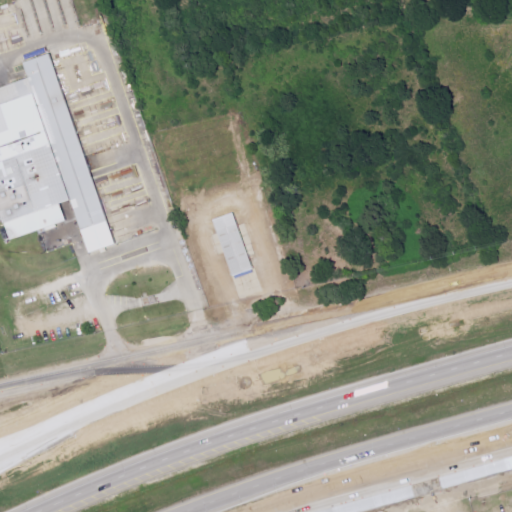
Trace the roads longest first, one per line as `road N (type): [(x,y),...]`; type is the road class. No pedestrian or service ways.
road 1 (motorway): [(511,352),(198,445),(35,511)]
road 2 (motorway): [(180,511),(511,410)]
road 3 (motorway): [(188,509),(511,439)]
road 4 (secondary): [(511,275),(216,362)]
road 5 (tertiary): [(216,362),(0,457)]
road 6 (secondary): [(216,362),(119,361),(0,386)]
road 7 (secondary): [(344,511),(511,465)]
